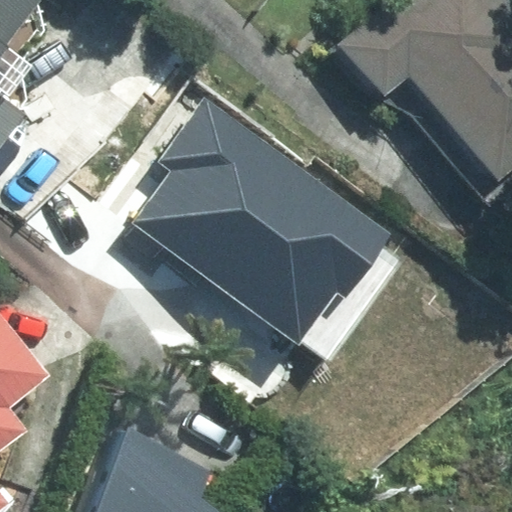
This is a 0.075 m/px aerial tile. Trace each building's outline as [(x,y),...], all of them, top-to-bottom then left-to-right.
[(0,0),(0,116),(8,107),(2,58),(18,39),(14,4),(17,0),(0,0)] [(511,18),(497,0),(382,0),(322,49),(363,99),(387,80),(472,182),(511,150),(511,18)] [(0,424),(3,422),(0,418),(0,394),(29,370),(0,334),(0,424)] [(255,438),(199,391),(178,416),(234,463),(255,438)] [(88,414),(84,427),(51,511),(171,511),(180,503),(158,483),(170,458),(88,414)]
